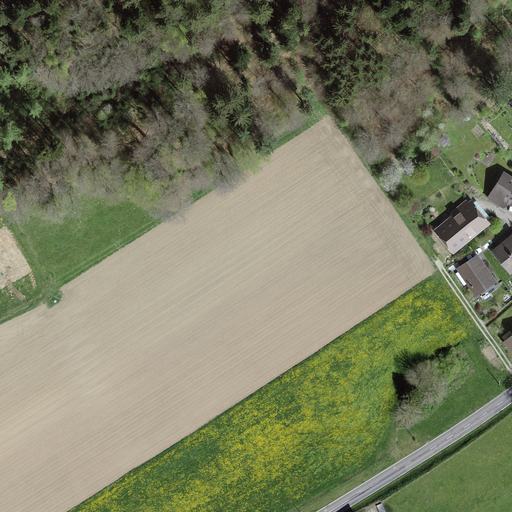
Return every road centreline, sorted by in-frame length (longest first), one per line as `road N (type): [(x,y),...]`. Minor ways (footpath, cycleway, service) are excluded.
road 1 (track): [(511,371),(306,80),(300,51),(308,0)]
road 2 (unclassified): [(331,511),(511,394)]
road 3 (track): [(473,12),(343,133)]
road 4 (track): [(0,195),(45,281),(40,296),(0,316)]
